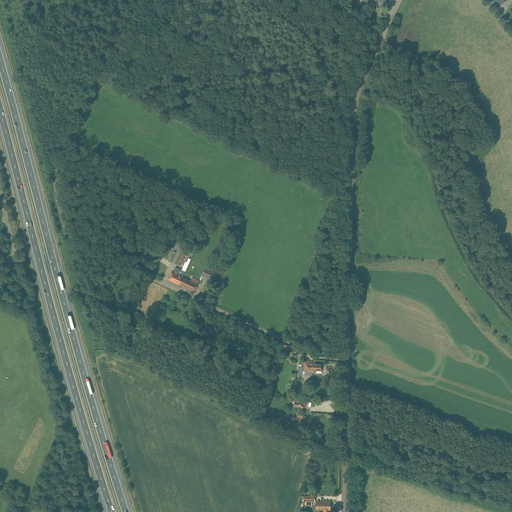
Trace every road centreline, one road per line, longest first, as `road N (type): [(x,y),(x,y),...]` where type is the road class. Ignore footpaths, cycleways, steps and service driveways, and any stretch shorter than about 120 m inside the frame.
road 1 (unclassified): [(344,511),(355,100),(400,0)]
road 2 (motorway): [(123,511),(0,62)]
road 3 (motorway): [(0,118),(112,511)]
road 4 (track): [(348,358),(298,347),(68,245),(53,186),(56,161)]
road 5 (unclassified): [(56,161),(136,0)]
